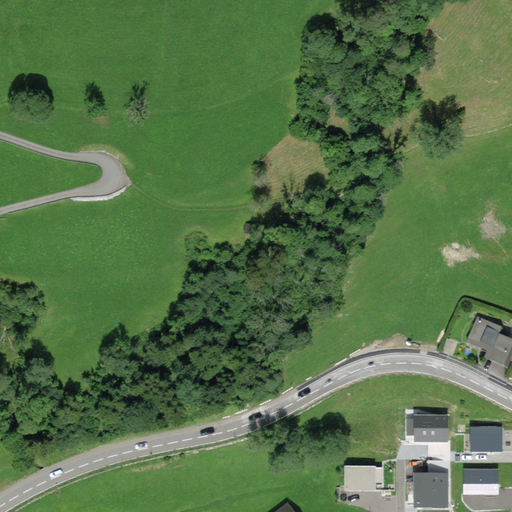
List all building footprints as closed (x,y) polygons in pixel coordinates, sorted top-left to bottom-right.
[(511,358),(511,339),(499,335),(503,327),(478,317),(468,341),(488,350),(484,358),(508,368),(511,358)] [(448,415),(413,414),(413,442),(447,442),(448,415)] [(499,430),(472,430),(472,449),(499,449),(499,430)] [(499,470),(464,469),(463,494),(498,495),(499,470)] [(373,471),(346,470),(346,490),(373,490),(373,471)] [(449,473),(413,473),(413,507),(448,509),(449,473)]
